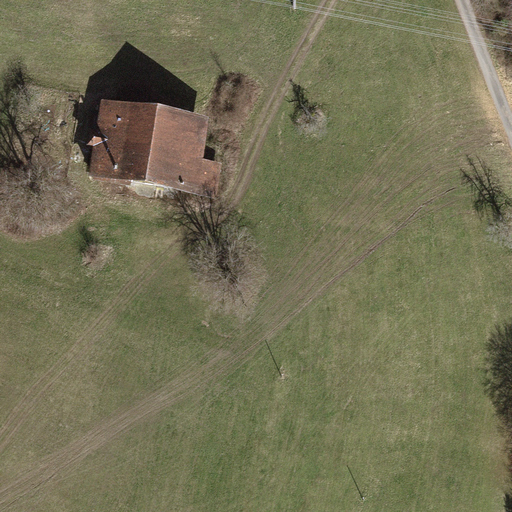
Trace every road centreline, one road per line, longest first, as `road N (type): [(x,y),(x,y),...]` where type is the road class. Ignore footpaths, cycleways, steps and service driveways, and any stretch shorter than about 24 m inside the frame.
road 1 (track): [(337,0),(231,212)]
road 2 (residential): [(511,130),(463,0)]
